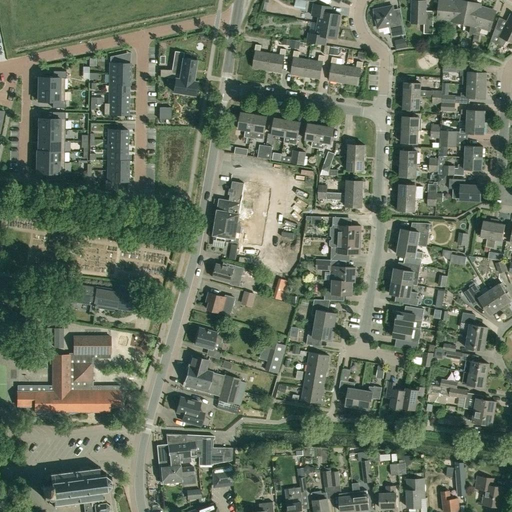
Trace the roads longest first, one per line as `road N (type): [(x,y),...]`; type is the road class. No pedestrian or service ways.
road 1 (tertiary): [(141,511),(142,440),(199,234)]
road 2 (residential): [(358,352),(378,239),(383,113)]
road 3 (unclassified): [(188,233),(0,201)]
road 4 (residential): [(383,113),(225,84)]
road 5 (residential): [(141,36),(139,195)]
road 6 (tertiary): [(199,234),(225,84)]
road 7 (residential): [(511,200),(502,187),(511,67)]
road 8 (residential): [(383,113),(385,63),(359,28),(361,0)]
